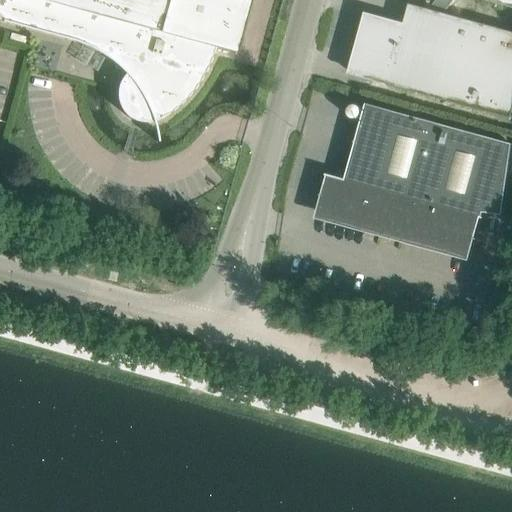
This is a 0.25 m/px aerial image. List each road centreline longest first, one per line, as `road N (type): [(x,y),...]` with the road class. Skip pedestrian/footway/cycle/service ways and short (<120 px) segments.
road 1 (unclassified): [(248,222),(307,0)]
road 2 (tertiary): [(215,327),(0,267)]
road 3 (tertiary): [(309,355),(511,412)]
